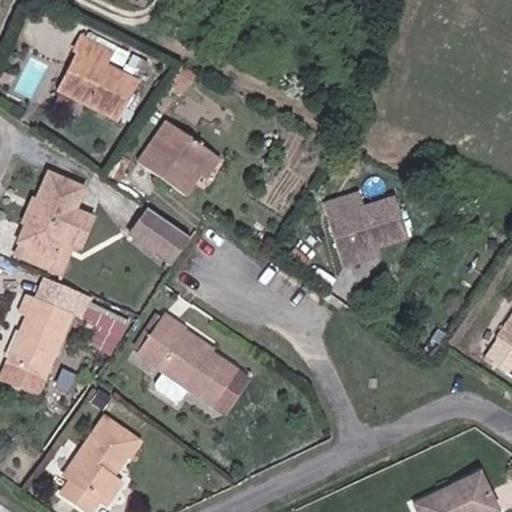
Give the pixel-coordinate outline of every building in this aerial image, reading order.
[(111,0),(145,14),(148,0),(111,0)] [(78,57),(62,93),(122,120),(139,80),(106,66),(112,50),(81,36),(73,54),(78,57)] [(211,155),(164,123),(136,164),(186,194),(211,155)] [(55,259),(62,243),(75,212),(83,193),(49,178),(21,245),(55,259)] [(341,268),(352,265),(355,261),(354,255),(405,240),(393,199),(326,219),(341,268)] [(91,220),(75,212),(62,243),(79,251),(91,220)] [(149,213),(132,238),(174,267),(191,241),(149,213)] [(48,279),(39,301),(70,314),(74,315),(81,293),(48,279)] [(70,314),(39,301),(29,297),(21,317),(27,320),(11,362),(49,376),(70,314)] [(138,358),(153,368),(161,374),(154,385),(155,391),(173,403),(179,401),(187,390),(211,406),(238,367),(184,334),(187,327),(167,314),(144,350),(138,358)] [(511,317),(496,342),(509,350),(511,345),(511,317)] [(49,376),(11,362),(10,364),(47,380),(49,376)] [(5,378),(43,392),(47,380),(10,364),(5,378)] [(238,367),(211,406),(225,415),(252,376),(238,367)] [(137,440),(104,419),(68,477),(72,479),(63,494),(93,511),(101,498),(103,498),(115,478),(108,474),(114,463),(121,467),(137,440)] [(109,502),(121,482),(115,478),(103,498),(109,502)] [(417,511),(495,511),(480,479),(416,509),(417,511)]
